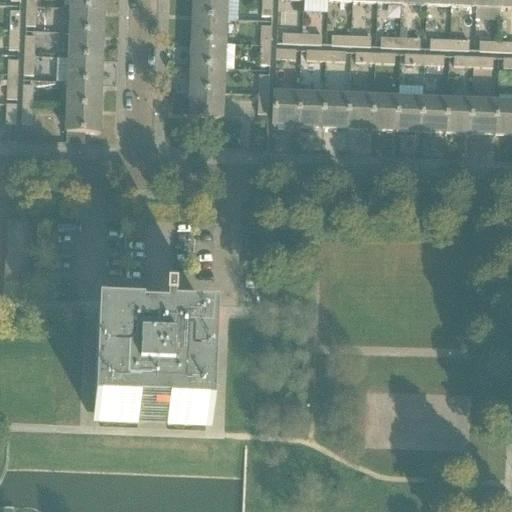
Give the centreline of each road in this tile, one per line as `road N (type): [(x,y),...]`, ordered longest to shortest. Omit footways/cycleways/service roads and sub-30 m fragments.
road 1 (unclassified): [(511,194),(135,176)]
road 2 (unclassified): [(135,176),(143,0)]
road 3 (unclassified): [(135,176),(0,171)]
